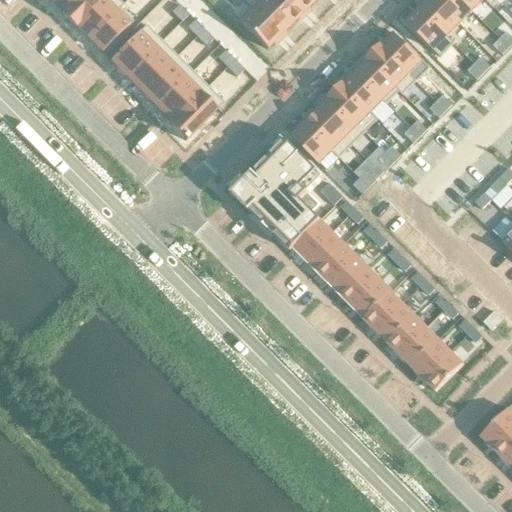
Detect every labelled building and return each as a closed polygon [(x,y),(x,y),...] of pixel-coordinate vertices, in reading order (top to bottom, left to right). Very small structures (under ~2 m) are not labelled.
[(52,0),(50,3),(62,15),(61,16),(62,16),(77,0),(52,0)] [(77,0),(62,16),(74,29),(103,0),(77,0)] [(117,0),(103,0),(74,29),(75,30),(76,29),(88,41),(123,6),(117,0)] [(264,0),(261,0),(251,10),(280,39),(291,27),(264,0)] [(288,0),(264,0),(291,27),(303,15),(288,0)] [(312,0),(288,0),(303,15),(315,3),(312,0)] [(430,0),(419,11),(448,39),(448,38),(460,26),(433,0),(430,0)] [(433,0),(460,26),(473,14),(459,0),(433,0)] [(459,0),(473,14),(485,2),(486,1),(484,0),(459,0)] [(484,0),(486,1),(485,2),(492,8),(500,0),(484,0)] [(123,6),(88,41),(101,54),(133,23),(120,10),(124,7),(123,6)] [(179,7),(172,14),(181,24),(188,17),(179,7)] [(251,10),(239,23),(267,51),(280,39),(251,10)] [(419,11),(406,24),(441,59),(455,45),(448,38),(448,39),(419,11)] [(194,23),(187,30),(196,39),(203,32),(194,23)] [(146,27),(110,63),(126,79),(162,43),(146,27)] [(203,32),(196,39),(206,49),(213,42),(203,32)] [(511,39),(507,34),(500,41),(509,50),(511,47),(511,39)] [(382,48),(382,49),(410,77),(410,76),(417,83),(430,70),(423,63),(395,35),(382,48)] [(500,41),(493,47),(503,57),(509,50),(500,41)] [(162,43),(126,79),(141,94),(177,58),(162,43)] [(368,60),(367,61),(368,62),(369,61),(400,93),(400,94),(403,97),(417,83),(410,76),(410,77),(382,49),(382,48),(381,47),(381,48),(368,60)] [(225,53),(218,60),(227,69),(234,62),(225,53)] [(177,58),(141,94),(156,109),(192,73),(177,58)] [(481,59),(474,66),(484,76),(491,69),(481,59)] [(368,62),(356,74),(384,102),(383,103),(387,106),(400,94),(400,93),(369,61),(368,62)] [(234,62),(227,69),(237,79),(243,72),(234,62)] [(474,66),(468,73),(477,82),(484,76),(474,66)] [(192,73),(156,109),(164,117),(162,119),(169,127),(208,89),(192,73)] [(344,86),(343,87),(372,115),(372,114),(379,121),(383,126),(395,114),(387,106),(383,103),(384,102),(356,74),(344,86)] [(330,99),(329,99),(330,100),(331,100),(366,134),(379,121),(372,114),(372,115),(343,87),(344,86),(343,85),(343,86),(330,99)] [(208,89),(169,127),(185,143),(224,105),(208,89)] [(443,97),(437,104),(446,113),(453,107),(443,97)] [(330,100),(318,112),(353,147),(366,134),(331,100),(330,100)] [(437,104),(430,111),(439,120),(446,113),(437,104)] [(318,112),(305,125),(333,153),(333,154),(339,161),(353,147),(318,112)] [(418,123),(411,129),(421,139),(428,132),(418,123)] [(305,125),(292,139),(320,167),(321,165),(328,172),(339,161),(333,154),(333,153),(305,125)] [(411,129),(404,136),(414,146),(421,139),(411,129)] [(234,194),(233,196),(238,202),(245,209),(245,208),(251,214),(252,213),(265,227),(264,227),(266,229),(271,224),(279,232),(274,237),(275,239),(276,238),(292,253),(294,250),(321,222),(314,214),(321,207),(309,195),(324,180),(287,143),(287,144),(278,152),(271,159),(255,176),(254,175),(247,182),(234,194)] [(393,148),(386,155),(395,164),(402,158),(393,148)] [(386,155),(379,162),(388,171),(395,164),(386,155)] [(511,172),(510,170),(500,180),(507,187),(511,182),(511,172)] [(367,174),(360,180),(370,190),(377,183),(367,174)] [(360,180),(353,187),(363,197),(370,190),(360,180)] [(491,189),(485,195),(492,202),(501,211),(511,199),(511,191),(507,187),(500,180),(491,189)] [(329,186),(321,194),(335,208),(343,199),(329,186)] [(485,195),(475,205),(482,212),(492,202),(485,195)] [(347,203),(341,209),(350,218),(356,212),(352,208),(347,203)] [(356,212),(350,218),(358,226),(364,220),(356,212)] [(511,223),(507,218),(492,232),(504,244),(503,245),(511,254),(511,223)] [(321,222),(294,250),(306,262),(333,234),(321,222)] [(371,227),(365,233),(373,241),(379,235),(371,227)] [(333,234),(306,262),(317,273),(345,246),(333,234)] [(379,235),(373,241),(382,250),(388,244),(379,235)] [(345,246),(317,273),(329,285),(357,258),(345,246)] [(394,251),(389,256),(397,265),(403,259),(394,251)] [(357,258),(329,285),(341,297),(369,270),(357,258)] [(403,259),(397,265),(406,274),(411,268),(403,259)] [(369,270),(341,297),(353,309),(381,282),(369,270)] [(418,274),(412,280),(421,289),(427,283),(418,274)] [(381,282),(353,309),(364,320),(363,321),(364,322),(392,293),(381,282)] [(427,283),(421,289),(430,297),(435,292),(427,283)] [(392,293),(364,322),(376,334),(404,306),(392,295),(393,294),(392,293)] [(442,298),(436,304),(445,312),(450,307),(442,298)] [(404,306),(376,334),(388,346),(416,318),(404,306)] [(450,307),(445,312),(453,321),(459,315),(450,307)] [(495,313),(484,324),(492,333),(503,321),(495,313)] [(416,318),(388,346),(400,357),(427,330),(416,318)] [(466,322),(460,328),(468,336),(474,331),(466,322)] [(427,330),(400,357),(412,369),(439,342),(427,330)] [(474,331),(468,336),(477,345),(483,339),(474,331)] [(439,342),(412,369),(424,381),(451,354),(439,342)] [(451,354),(424,381),(436,394),(464,366),(451,354)] [(511,414),(509,411),(481,439),(494,452),(511,433),(511,414)] [(511,433),(494,452),(506,463),(511,457),(511,433)]
